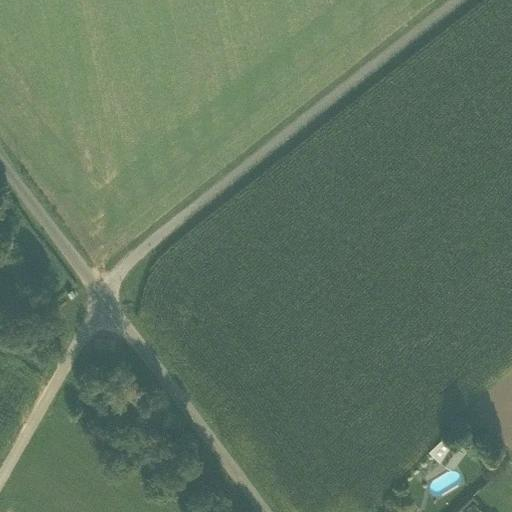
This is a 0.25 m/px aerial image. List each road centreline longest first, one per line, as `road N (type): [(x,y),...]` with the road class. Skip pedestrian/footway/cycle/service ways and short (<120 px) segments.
road 1 (track): [(0,481),(87,325),(93,284),(456,0)]
road 2 (unclassified): [(259,511),(0,164)]
